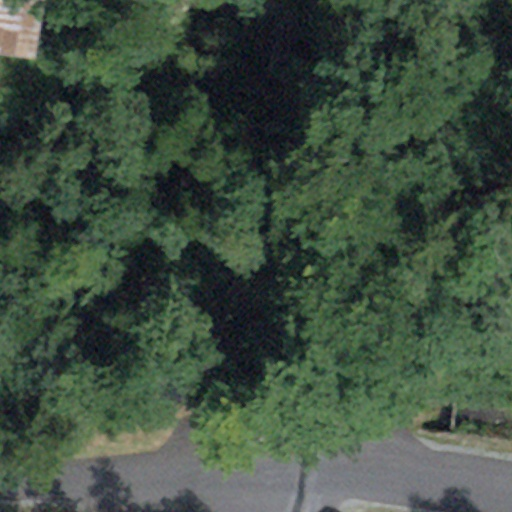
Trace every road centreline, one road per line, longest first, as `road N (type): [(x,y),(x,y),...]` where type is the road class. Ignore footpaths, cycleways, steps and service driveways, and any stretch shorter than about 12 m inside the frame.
road 1 (unclassified): [(511,484),(325,463),(0,474)]
road 2 (track): [(0,374),(52,392),(175,388),(296,427),(325,463)]
